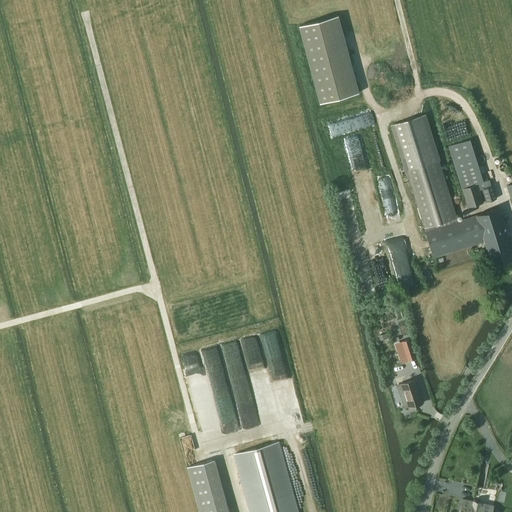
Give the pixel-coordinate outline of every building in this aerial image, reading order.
[(424,229),(425,232),(457,221),(457,218),(424,114),(391,124),(424,229)] [(487,180),(477,183),(479,190),(482,189),(486,202),(497,199),(492,186),(491,186),(489,180),(487,180)] [(477,183),(462,189),(467,208),(483,203),(479,190),(477,183)] [(476,215),(457,221),(425,232),(433,258),(484,241),(490,264),(511,257),(511,250),(499,209),(476,216),(476,215)] [(402,342),(408,360),(416,358),(410,340),(402,342)] [(404,407),(408,406),(409,408),(422,404),(414,380),(397,385),(404,407)] [(249,511),(297,511),(279,442),(234,454),(249,511)] [(228,511),(214,460),(186,467),(198,511),(228,511)] [(473,501),(462,499),(459,511),(494,511),(495,509),(493,509),(493,506),(481,503),(481,502),(473,501)]
